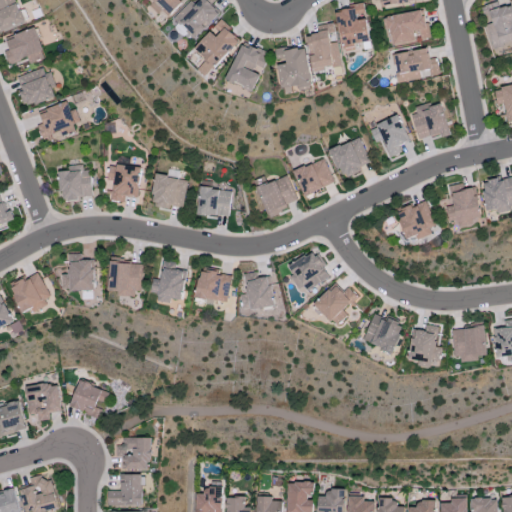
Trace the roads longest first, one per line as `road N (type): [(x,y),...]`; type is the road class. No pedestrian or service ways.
road 1 (residential): [(0,264),(50,238),(114,230),(259,249),(336,222),(419,175),(511,147)]
road 2 (residential): [(511,299),(425,305),(371,278),(336,222)]
road 3 (residential): [(454,0),(482,153)]
road 4 (residential): [(0,110),(50,238)]
